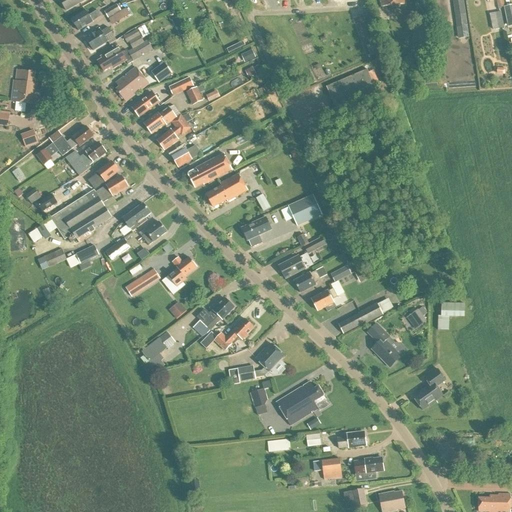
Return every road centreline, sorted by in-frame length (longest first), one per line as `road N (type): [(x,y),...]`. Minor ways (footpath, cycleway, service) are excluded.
road 1 (tertiary): [(448,511),(363,385),(161,181),(35,0)]
road 2 (residential): [(324,101),(294,113),(249,15)]
